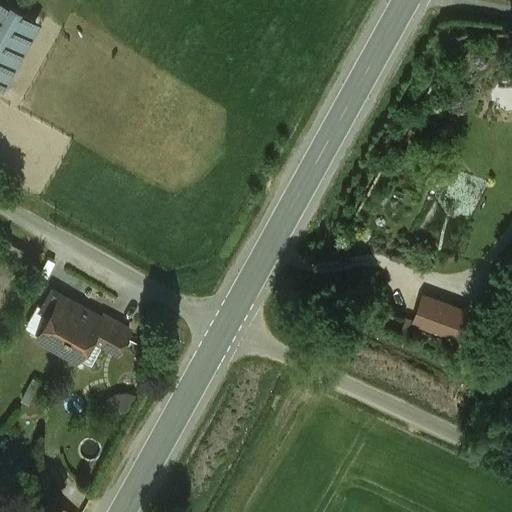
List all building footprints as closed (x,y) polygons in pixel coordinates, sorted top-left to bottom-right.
[(0,82),(34,22),(0,2),(0,82)] [(511,162),(505,162),(502,182),(511,182),(511,162)] [(73,304),(52,293),(44,308),(49,311),(36,335),(76,357),(88,335),(116,350),(128,328),(104,315),(101,320),(83,310),(83,307),(75,302),(73,304)] [(467,312),(426,297),(418,319),(437,327),(458,334),(467,312)] [(55,392),(40,383),(28,405),(43,413),(55,392)] [(45,511),(78,511),(55,497),(45,511)]
